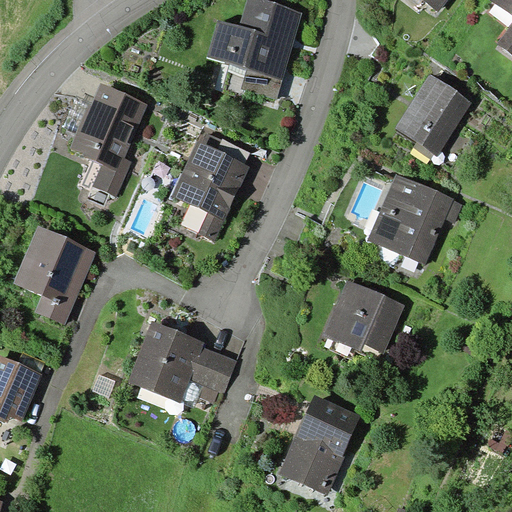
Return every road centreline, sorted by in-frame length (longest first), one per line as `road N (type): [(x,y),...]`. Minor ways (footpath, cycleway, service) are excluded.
road 1 (residential): [(346,0),(327,93),(228,317)]
road 2 (residential): [(0,145),(26,97),(88,30)]
